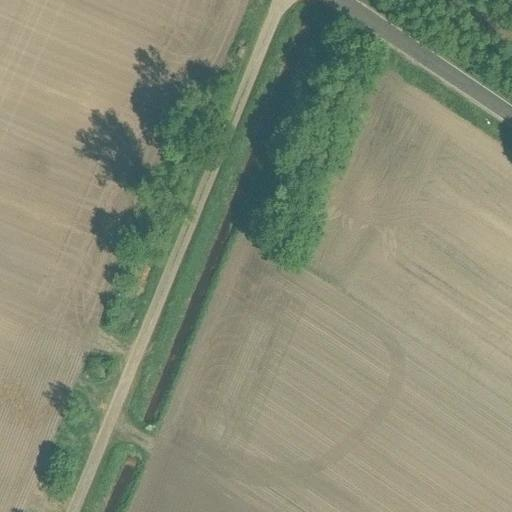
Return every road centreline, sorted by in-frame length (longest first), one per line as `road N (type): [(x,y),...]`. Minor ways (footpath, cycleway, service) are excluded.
road 1 (track): [(75,511),(279,0)]
road 2 (tertiary): [(511,119),(334,0)]
